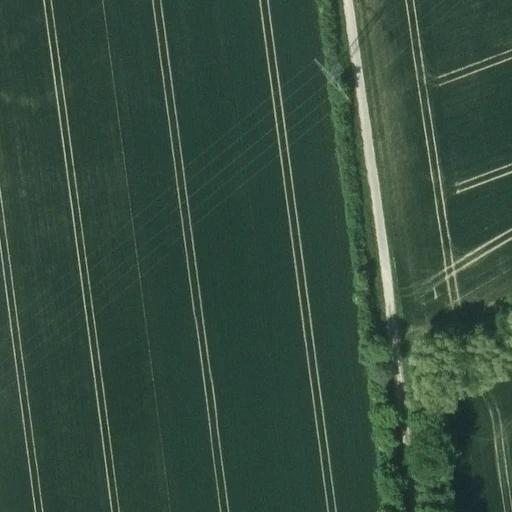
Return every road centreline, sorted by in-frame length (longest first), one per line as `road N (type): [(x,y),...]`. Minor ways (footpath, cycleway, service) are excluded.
road 1 (track): [(415,511),(350,0)]
road 2 (track): [(402,407),(511,342)]
